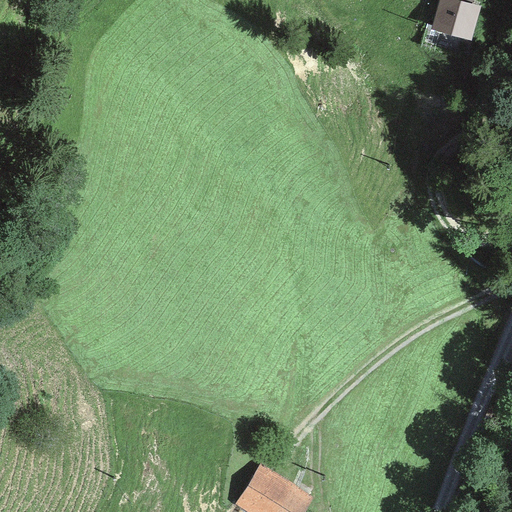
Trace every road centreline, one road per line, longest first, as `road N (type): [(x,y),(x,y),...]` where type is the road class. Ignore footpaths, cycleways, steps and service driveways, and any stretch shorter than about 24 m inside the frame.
road 1 (track): [(278,458),(371,364),(415,332),(511,291)]
road 2 (track): [(511,232),(462,236),(446,223),(434,188),(452,144),(511,106)]
road 3 (track): [(438,511),(511,323)]
